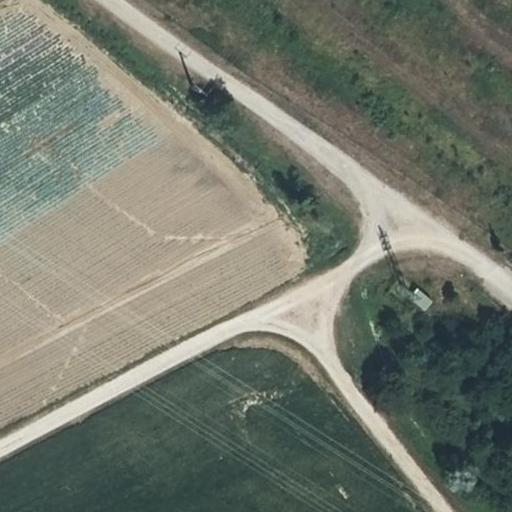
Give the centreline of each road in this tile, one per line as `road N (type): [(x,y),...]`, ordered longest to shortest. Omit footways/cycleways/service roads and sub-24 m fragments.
road 1 (unclassified): [(0,441),(287,301),(410,230)]
road 2 (unclassified): [(114,0),(410,230)]
road 3 (track): [(446,511),(287,301)]
